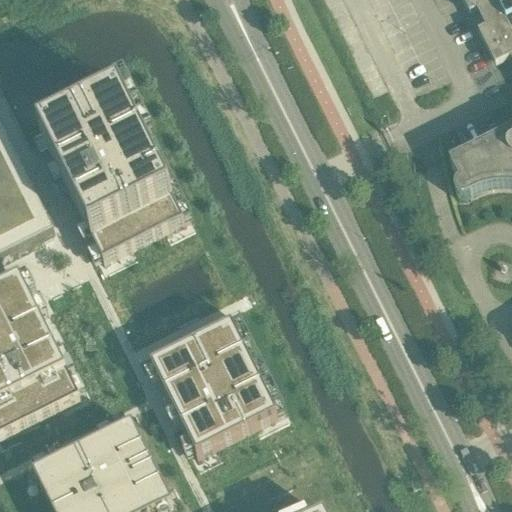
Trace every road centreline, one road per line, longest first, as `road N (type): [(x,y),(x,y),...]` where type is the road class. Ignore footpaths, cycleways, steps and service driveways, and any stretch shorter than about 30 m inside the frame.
road 1 (secondary): [(485,511),(318,176)]
road 2 (secondary): [(318,176),(231,0)]
